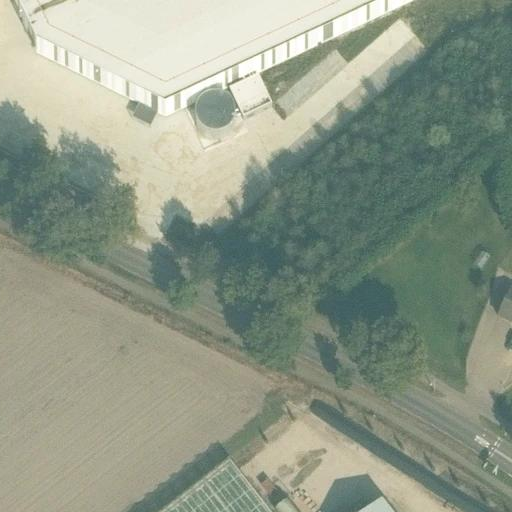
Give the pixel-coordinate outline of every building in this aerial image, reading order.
[(9,0),(36,58),(139,107),(158,116),(166,120),(421,0),(9,0)] [(229,95),(243,124),(272,110),(258,81),(229,95)] [(158,116),(139,107),(132,122),(150,131),(158,116)] [(511,293),(510,293),(497,319),(511,326),(511,293)] [(386,511),(382,506),(374,511),(265,511),(230,466),(170,511),(386,511)] [(275,509),(276,511),(293,511),(287,501),(275,509)]
